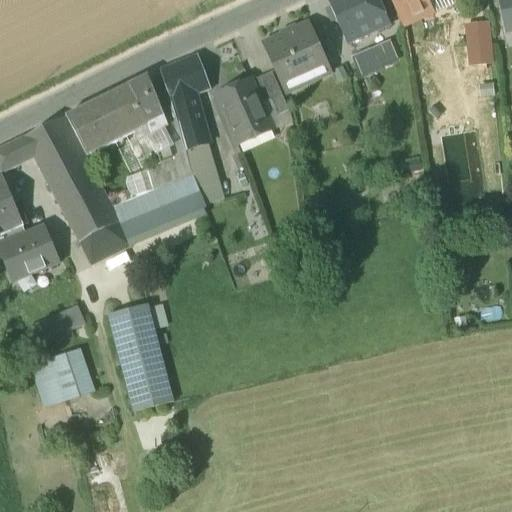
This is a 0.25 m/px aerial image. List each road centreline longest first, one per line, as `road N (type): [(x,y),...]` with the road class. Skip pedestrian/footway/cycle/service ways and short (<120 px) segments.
road 1 (unclassified): [(0,132),(275,0)]
road 2 (track): [(145,511),(88,290)]
